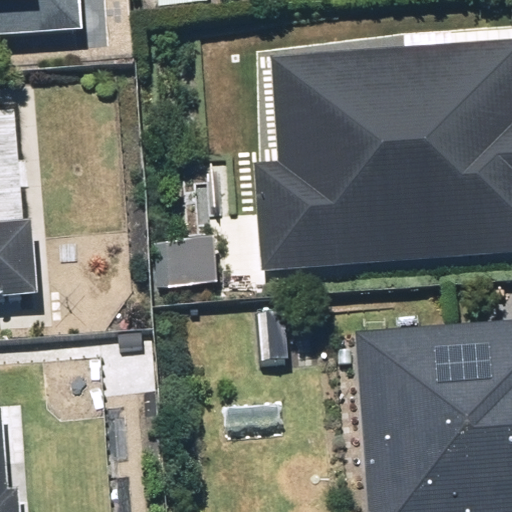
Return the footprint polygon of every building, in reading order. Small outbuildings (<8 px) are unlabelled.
[(0,0),(0,32),(38,32),(37,0),(0,0)] [(140,0),(141,23),(215,22),(214,0),(140,0)] [(511,264),(511,48),(268,64),(275,174),(254,176),(261,280),(511,264)] [(0,310),(43,309),(40,233),(0,235),(0,310)] [(223,255),(163,250),(160,298),(219,303),(223,255)] [(511,511),(511,333),(353,343),(363,511),(511,511)] [(0,511),(24,511),(24,500),(12,501),(5,417),(0,417),(0,511)]
